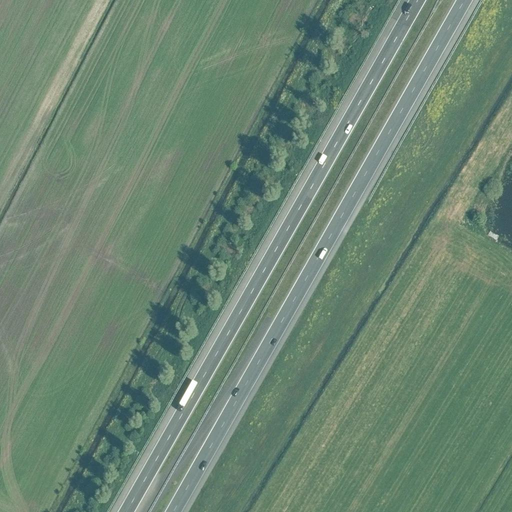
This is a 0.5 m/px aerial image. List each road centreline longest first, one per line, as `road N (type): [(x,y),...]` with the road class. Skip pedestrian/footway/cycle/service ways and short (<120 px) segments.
road 1 (motorway): [(173,511),(464,0)]
road 2 (motorway): [(417,0),(126,511)]
